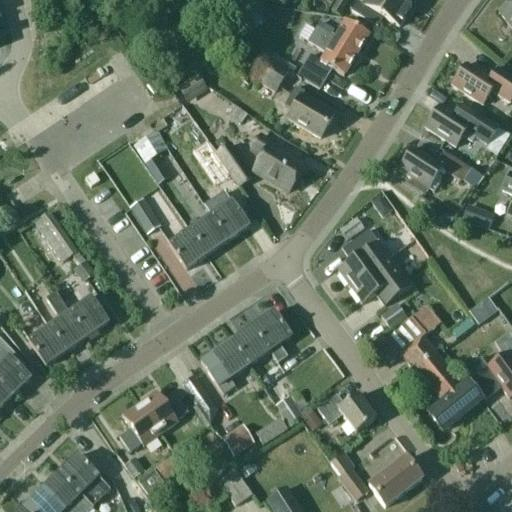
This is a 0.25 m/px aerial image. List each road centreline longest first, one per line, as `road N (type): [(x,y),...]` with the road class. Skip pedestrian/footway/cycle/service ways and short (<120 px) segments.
road 1 (unclassified): [(282,262),(357,170),(460,0)]
road 2 (residential): [(462,508),(282,262)]
road 3 (residential): [(0,101),(25,111),(171,338)]
road 4 (unclassified): [(0,475),(79,396),(171,338)]
road 5 (unclassified): [(171,338),(282,262)]
